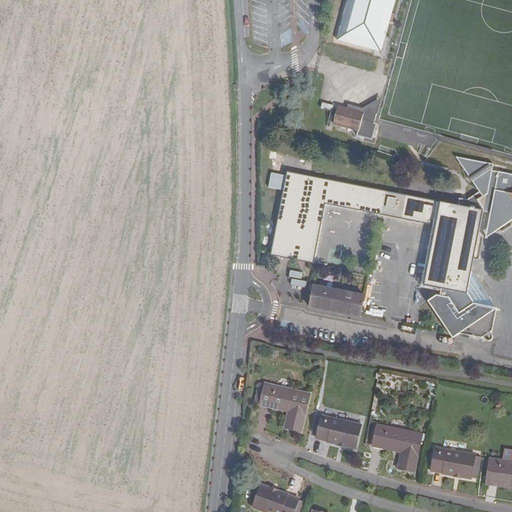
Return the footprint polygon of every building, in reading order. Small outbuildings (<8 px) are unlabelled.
[(391,0),(341,0),(332,35),(378,47),(391,0)] [(348,103),(346,108),(363,113),(363,111),(366,111),(368,105),(379,108),(382,98),(348,103)] [(332,112),(334,106),(323,103),(321,109),(332,112)] [(363,113),(346,108),(337,106),(332,124),(359,132),(358,137),(372,140),(377,125),(375,124),(379,108),(368,105),(366,111),(363,111),(363,113)] [(492,170),(493,164),(456,157),(472,180),(511,191),(511,174),(498,172),(498,173),(492,173),(492,170)] [(313,263),(322,219),(318,218),(318,215),(322,216),(325,204),(385,216),(433,225),(437,226),(433,247),(474,254),(476,245),(483,210),(491,210),(488,223),(494,232),(511,220),(511,191),(472,180),(479,192),(467,199),(459,199),(458,205),(287,172),(287,176),(271,173),(268,187),(284,190),(271,255),(313,263)] [(476,245),(494,232),(488,223),(491,210),(483,210),(476,245)] [(437,226),(433,225),(429,246),(433,247),(437,226)] [(431,255),(430,254),(424,285),(433,287),(441,288),(440,295),(437,295),(431,300),(428,301),(450,334),(457,335),(460,333),(482,337),(484,336),(485,339),(488,341),(491,341),(493,338),(492,334),(490,332),(492,331),(497,308),(471,272),(474,254),(433,247),(431,255)] [(365,296),(314,286),(310,307),(359,317),(365,296)] [(441,288),(433,287),(431,300),(437,295),(440,295),(441,288)] [(284,428),(300,432),(309,394),(265,383),(260,405),(288,412),(284,428)] [(315,440),(355,449),(361,425),(321,416),(320,420),(315,419),(312,434),(316,435),(315,440)] [(372,447),(400,453),(406,454),(405,460),(398,459),(396,469),(413,472),(421,434),(377,424),(372,447)] [(431,472),(470,479),(474,455),(435,448),(431,472)] [(511,462),(490,459),(487,478),(511,481),(511,462)] [(252,508),(263,511),(292,511),(298,498),(260,485),(252,508)]
